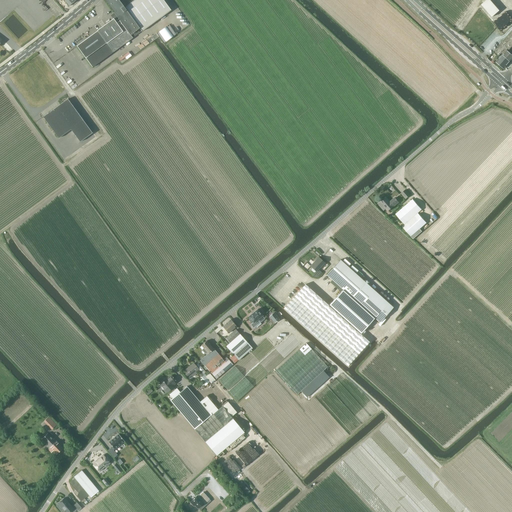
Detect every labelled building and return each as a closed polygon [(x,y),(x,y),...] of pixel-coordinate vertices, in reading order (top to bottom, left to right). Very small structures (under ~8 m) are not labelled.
[(97,31),(77,46),(92,67),(133,38),(132,38),(142,32),(171,11),(162,0),(135,0),(124,8),(124,7),(126,5),(123,1),(121,2),(118,0),(104,0),(114,13),(113,14),(112,18),(113,19),(113,20),(98,31),(98,30),(97,31)] [(501,53),(503,54),(510,61),(511,59),(511,54),(508,51),(511,46),(511,31),(493,52),(498,56),(501,53)] [(503,54),(496,62),(504,68),(505,67),(507,64),(508,64),(509,63),(509,62),(510,61),(503,54)] [(70,129),(79,142),(91,133),(67,99),(43,117),(58,138),(70,129)] [(411,195),(406,190),(402,193),(406,198),(411,195)] [(392,201),(391,202),(387,198),(379,205),(383,210),(386,208),(388,211),(399,202),(396,198),(393,202),(392,201)] [(413,199),(396,214),(405,224),(402,226),(411,236),(413,239),(422,231),(420,229),(427,223),(418,213),(422,210),(413,199)] [(312,268),(311,269),(311,270),(313,272),(315,272),(316,271),(324,262),(318,257),(310,266),(312,268)] [(305,284),(284,308),(347,366),(369,342),(360,334),(375,318),(379,322),(393,307),(340,260),(327,275),(343,289),(328,305),(305,284)] [(263,313),(260,309),(258,310),(257,309),(254,312),(252,314),(248,317),(253,322),(250,324),(253,328),(260,322),(258,319),(263,315),(262,315),(263,313)] [(274,313),(269,316),(275,323),(279,319),(274,313)] [(223,326),(228,333),(236,326),(231,319),(223,326)] [(252,348),(247,342),(235,329),(226,338),(230,342),(226,346),(233,354),(239,360),(252,348)] [(291,334),(275,349),(284,358),(300,343),(291,334)] [(266,338),(251,351),(259,361),(274,348),(266,338)] [(204,348),(203,349),(202,351),(205,353),(206,353),(207,352),(208,353),(200,360),(205,365),(203,367),(205,370),(207,368),(211,373),(217,379),(233,364),(228,359),(225,361),(218,354),(214,349),(206,341),(201,345),(204,348)] [(275,371),(297,395),(328,367),(306,343),(275,371)] [(197,373),(195,372),(199,369),(200,371),(198,373),(201,377),(199,379),(205,386),(210,382),(211,384),(215,380),(210,373),(208,374),(201,367),(198,363),(195,365),(193,363),(183,371),(189,377),(191,375),(193,377),(197,373)] [(176,381),(172,376),(167,379),(166,379),(161,383),(162,385),(161,386),(161,387),(162,389),(163,389),(164,388),(167,391),(173,387),(172,385),(176,381)] [(176,389),(169,395),(172,398),(171,400),(217,456),(245,432),(231,417),(237,412),(228,402),(218,410),(207,396),(200,402),(187,386),(180,392),(176,389)] [(49,417),(44,421),(51,429),(56,425),(49,417)] [(48,433),(42,439),(50,447),(48,449),(51,452),(53,451),(57,454),(63,448),(56,441),(55,442),(48,433)] [(111,448),(108,450),(114,457),(117,455),(114,451),(113,450),(114,449),(115,449),(125,441),(119,434),(109,442),(112,447),(111,448)] [(96,461),(93,464),(100,471),(105,467),(104,465),(108,461),(109,460),(107,457),(106,458),(103,455),(97,460),(97,461),(96,462),(96,461)] [(122,470),(120,467),(117,463),(114,466),(117,469),(119,472),(122,470)] [(99,491),(96,488),(81,470),(73,477),(75,478),(70,483),(79,493),(76,495),(81,500),(88,495),(91,498),(99,491)] [(197,495),(190,502),(193,506),(194,505),(197,508),(203,502),(205,504),(207,502),(207,501),(209,498),(202,491),(197,496),(197,495)] [(73,511),(75,511),(65,498),(58,503),(59,504),(57,506),(61,511),(65,511),(73,511)]
